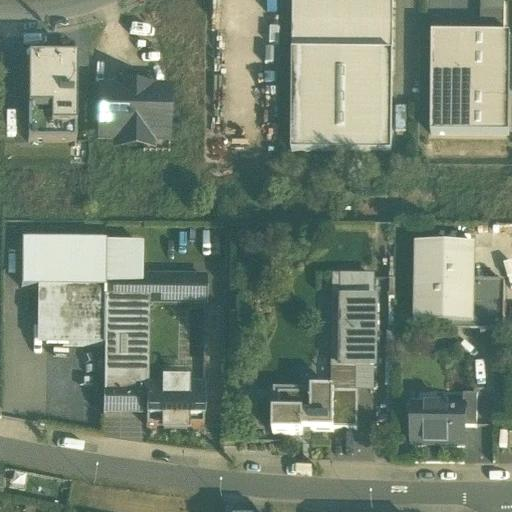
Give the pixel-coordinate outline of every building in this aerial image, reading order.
[(392,0),(292,0),(292,156),(392,157),(392,0)] [(480,2),(480,13),(504,14),(504,2),(480,2)] [(480,13),(480,26),(504,26),(504,14),(480,13)] [(480,26),(480,38),(504,38),(504,26),(480,26)] [(480,38),(432,37),(431,137),(509,138),(510,38),(504,38),(480,38)] [(76,61),(27,61),(27,145),(76,145),(76,61)] [(160,100),(107,99),(106,137),(122,137),(122,145),(144,145),(144,137),(160,137),(160,100)] [(105,246),(21,246),(21,290),(37,291),(104,290),(105,280),(105,246)] [(105,246),(105,280),(139,281),(139,246),(105,246)] [(475,249),(415,249),(414,329),(474,330),(474,322),(475,286),(475,249)] [(139,281),(105,280),(104,290),(104,306),(142,306),(143,281),(139,281)] [(204,281),(179,281),(179,306),(204,307),(204,281)] [(505,286),(475,286),(474,322),(480,322),(480,336),(504,336),(505,286)] [(104,290),(37,291),(38,348),(104,348),(104,306),(104,290)] [(375,304),(340,304),(339,371),(374,371),(375,304)] [(142,306),(104,306),(104,348),(104,379),(142,380),(142,306)] [(142,380),(104,379),(103,399),(102,419),(105,419),(105,411),(146,412),(146,389),(148,389),(147,380),(142,380)] [(186,386),(163,385),(163,389),(148,389),(146,389),(146,412),(145,429),(186,430),(203,430),(203,390),(186,389),(186,386)] [(334,394),(312,393),(312,399),(311,417),(303,417),(303,434),(333,435),(334,432),(334,397),(334,394)] [(348,397),(334,397),(334,432),(341,432),(341,408),(348,408),(348,397)] [(357,397),(348,397),(348,408),(341,408),(341,432),(357,432),(357,397)] [(477,399),(464,398),(464,410),(465,410),(465,430),(477,430),(477,399)] [(312,399),(279,399),(279,417),(303,417),(311,417),(312,399)] [(464,410),(413,410),(412,449),(464,450),(465,430),(465,410),(464,410)] [(279,417),(273,417),(273,438),(303,438),(303,434),(303,417),(279,417)]
